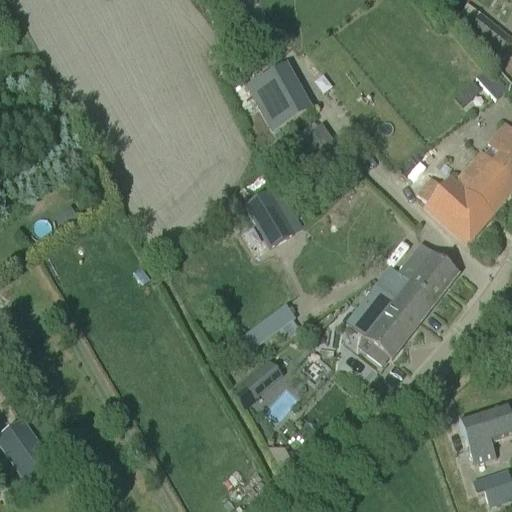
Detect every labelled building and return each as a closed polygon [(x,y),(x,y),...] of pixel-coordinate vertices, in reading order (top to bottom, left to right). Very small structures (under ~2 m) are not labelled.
[(511,44),(480,17),(480,16),(467,32),(498,59),(511,44)] [(505,94),(486,73),(475,83),(494,104),(505,94)] [(462,110),(471,102),(462,93),(454,100),(462,110)] [(309,163),(330,152),(318,130),(297,142),(294,136),(284,142),(302,176),(313,170),(309,163)] [(423,211),(450,235),(465,249),(511,196),(511,137),(504,131),(489,148),(500,158),(492,166),(481,157),(455,186),(450,181),(423,211)] [(270,195),(248,207),(273,251),(295,239),(270,195)] [(419,248),(396,278),(389,273),(374,292),(419,327),(458,278),(419,248)] [(419,327),(374,292),(346,328),(372,349),(366,357),(380,369),(387,361),(390,363),(419,327)] [(237,365),(294,323),(284,308),(227,351),(237,365)] [(314,338),(333,323),(328,317),(310,332),(314,338)] [(240,389),(254,405),(282,381),(267,365),(240,389)] [(458,425),(471,465),(473,470),(495,463),(490,448),(511,440),(511,429),(505,409),(458,425)] [(511,505),(511,491),(506,474),(471,485),(478,507),(497,501),(500,509),(511,505)]
